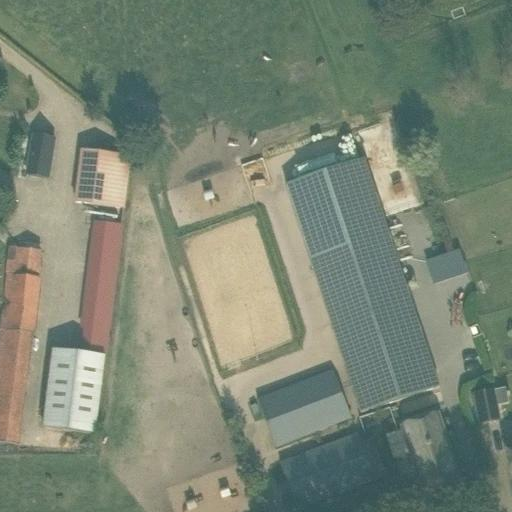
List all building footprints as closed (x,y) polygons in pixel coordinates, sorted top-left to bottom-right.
[(55,139),(33,136),(27,176),(48,180),(55,139)] [(131,157),(81,151),(74,203),(124,209),(131,157)] [(439,388),(364,161),(286,186),(361,414),(439,388)] [(96,436),(123,226),(93,222),(80,328),(83,328),(80,354),(53,351),(43,429),(96,436)] [(0,443),(19,446),(34,336),(42,280),(39,280),(43,252),(9,248),(0,331),(0,443)] [(350,419),(332,371),(258,399),(276,448),(350,420),(350,419)] [(501,423),(494,389),(472,394),(479,426),(501,423)] [(463,490),(438,414),(400,426),(425,502),(463,490)] [(375,481),(356,433),(280,463),(299,511),(375,481)] [(511,479),(511,439),(503,441),(510,480),(511,479)]
